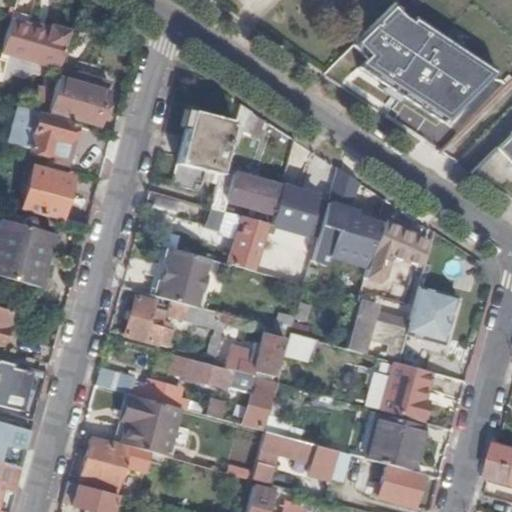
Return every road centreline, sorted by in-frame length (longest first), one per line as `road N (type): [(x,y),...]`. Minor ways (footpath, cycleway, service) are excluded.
road 1 (residential): [(171,18),(34,511)]
road 2 (residential): [(511,244),(171,18)]
road 3 (residential): [(511,310),(456,511)]
